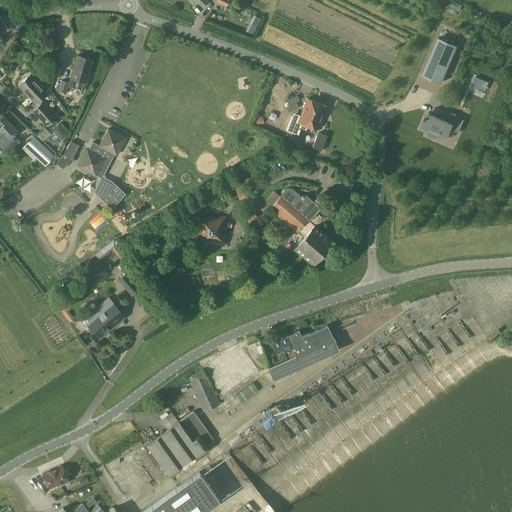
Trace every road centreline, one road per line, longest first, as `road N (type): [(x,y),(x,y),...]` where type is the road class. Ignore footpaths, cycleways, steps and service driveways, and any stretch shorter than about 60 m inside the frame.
road 1 (unclassified): [(377,286),(371,247),(381,153),(372,115),(323,86),(125,10)]
road 2 (unclassified): [(0,474),(99,424),(213,344),(377,286)]
road 3 (unclassified): [(377,286),(511,262)]
